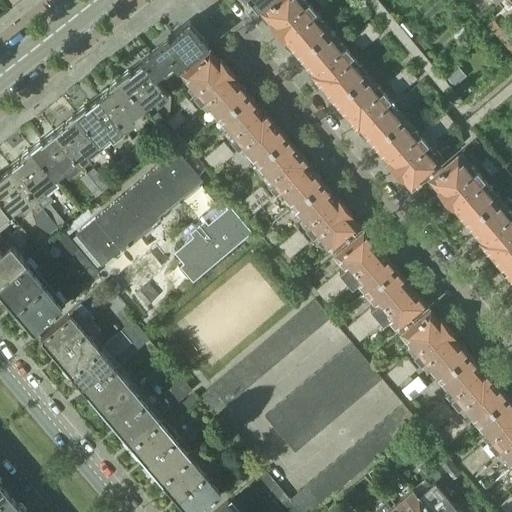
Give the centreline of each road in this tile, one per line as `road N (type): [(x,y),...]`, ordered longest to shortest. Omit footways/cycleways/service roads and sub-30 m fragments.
road 1 (residential): [(213,0),(511,348)]
road 2 (secondary): [(121,511),(0,369)]
road 3 (tertiary): [(0,75),(97,0)]
